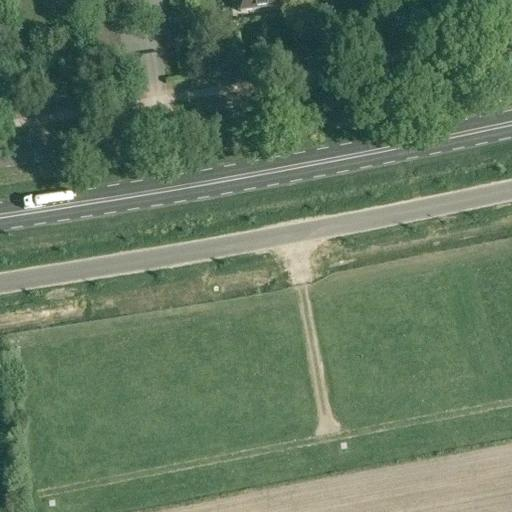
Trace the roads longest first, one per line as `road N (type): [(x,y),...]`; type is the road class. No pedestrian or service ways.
road 1 (unclassified): [(511,62),(0,156)]
road 2 (primary): [(511,124),(0,217)]
road 3 (unclassified): [(0,284),(511,191)]
